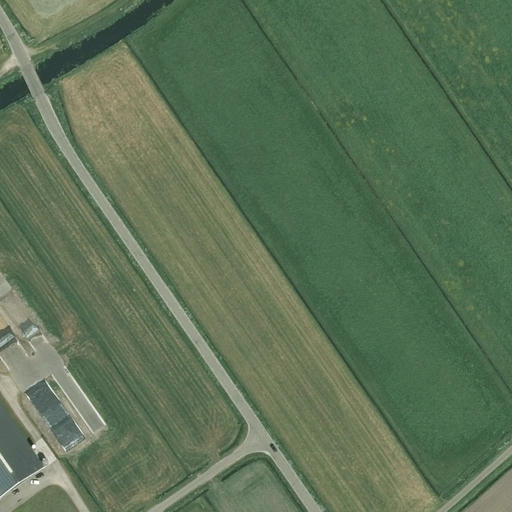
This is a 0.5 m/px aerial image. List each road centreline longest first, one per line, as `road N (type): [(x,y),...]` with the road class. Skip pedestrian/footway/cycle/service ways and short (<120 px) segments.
road 1 (unclassified): [(263,436),(51,128),(0,20)]
road 2 (unclassified): [(154,511),(263,436)]
